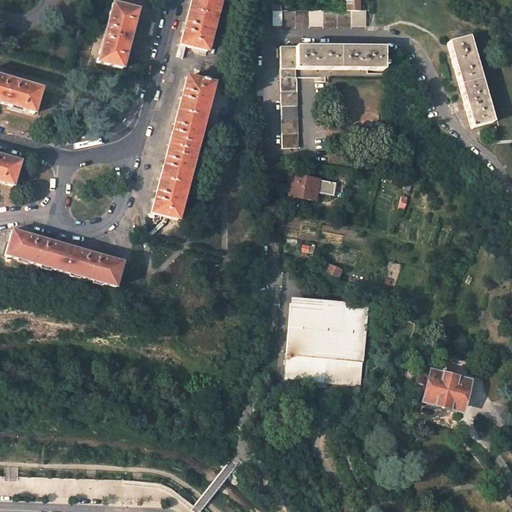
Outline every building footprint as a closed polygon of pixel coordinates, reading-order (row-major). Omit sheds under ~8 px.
[(191,0),(185,25),(180,43),(206,50),(209,41),(207,41),(212,23),(214,24),(218,8),(216,8),(217,0),(191,0)] [(345,0),(346,10),(359,10),(358,0),(345,0)] [(137,9),(112,2),(96,61),(121,68),(129,39),(137,9)] [(346,10),(281,10),(282,25),(365,25),(365,10),(359,10),(346,10)] [(447,43),(471,129),(493,122),(468,36),(447,43)] [(279,46),(280,69),(296,69),(384,69),(384,46),(279,46)] [(35,113),(42,89),(0,75),(0,102),(6,105),(35,113)] [(214,83),(187,76),(183,92),(173,129),(161,173),(153,203),(150,212),(177,219),(179,211),(177,210),(182,192),(184,192),(189,177),(186,176),(191,158),(193,158),(198,142),(196,141),(200,124),(202,124),(206,109),(204,108),(209,91),(211,92),(214,83)] [(280,76),(280,148),(297,147),(296,76),(280,76)] [(0,183),(12,187),(20,162),(6,158),(0,156),(0,183)] [(334,183),(290,174),(286,196),(315,202),(316,193),(332,196),(334,183)] [(409,197),(402,194),(399,203),(406,206),(409,197)] [(111,260),(42,239),(33,237),(13,231),(5,256),(115,289),(123,264),(111,260)] [(310,246),(302,244),(300,251),(308,253),(310,246)] [(341,269),(329,264),(325,272),(337,277),(341,269)] [(367,308),(290,301),(284,374),(360,380),(367,308)] [(427,369),(418,405),(463,415),(471,380),(427,369)]
